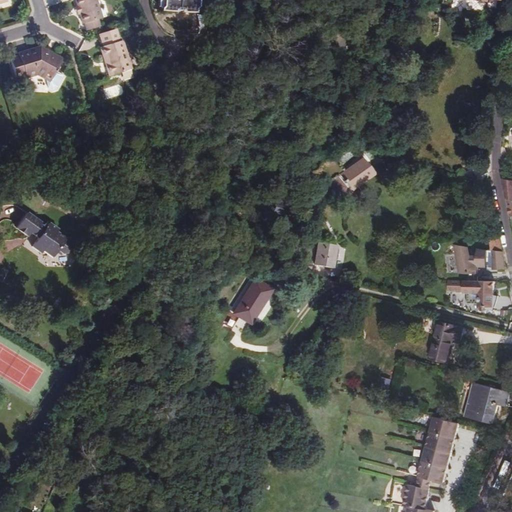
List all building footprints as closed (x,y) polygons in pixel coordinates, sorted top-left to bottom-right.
[(77,0),(80,8),(83,16),(85,25),(88,24),(90,31),(103,27),(101,20),(105,19),(99,0),(77,0)] [(159,0),(159,6),(162,10),(177,10),(182,10),(182,11),(196,12),(197,8),(199,6),(199,0),(159,0)] [(134,33),(132,25),(125,27),(127,35),(134,33)] [(117,30),(101,35),(104,47),(102,48),(105,58),(108,58),(110,65),(107,66),(110,77),(132,70),(124,42),(121,43),(117,30)] [(53,82),(64,61),(44,51),(43,47),(21,54),(22,57),(13,60),(19,79),(28,76),(29,80),(42,76),(53,82)] [(44,51),(64,61),(65,60),(43,47),(44,51)] [(121,85),(105,89),(108,98),(123,94),(121,85)] [(375,174),(364,158),(341,173),(352,189),(375,174)] [(492,197),(489,182),(477,185),(480,199),(492,197)] [(74,253),(81,243),(73,237),(74,235),(54,220),(52,224),(43,217),(44,216),(34,209),(22,225),(33,233),(34,231),(42,237),(35,247),(46,256),(49,251),(58,258),(63,251),(69,250),(74,253)] [(338,246),(321,244),(317,266),(334,269),(337,256),(338,246)] [(313,263),(300,261),(299,269),(312,271),(313,263)] [(447,291),(479,293),(479,307),(495,308),(497,280),(448,278),(447,291)] [(272,291),(256,281),(235,315),(251,325),(272,291)] [(464,328),(438,322),(430,358),(448,362),(453,341),(460,342),(464,328)] [(221,325),(215,335),(229,344),(235,334),(221,325)] [(508,408),(511,393),(474,384),(466,419),(495,425),(500,406),(508,408)] [(434,511),(426,511),(430,490),(433,480),(446,483),(464,425),(440,419),(421,477),(419,489),(408,488),(404,509),(409,509),(408,511),(434,511)]
